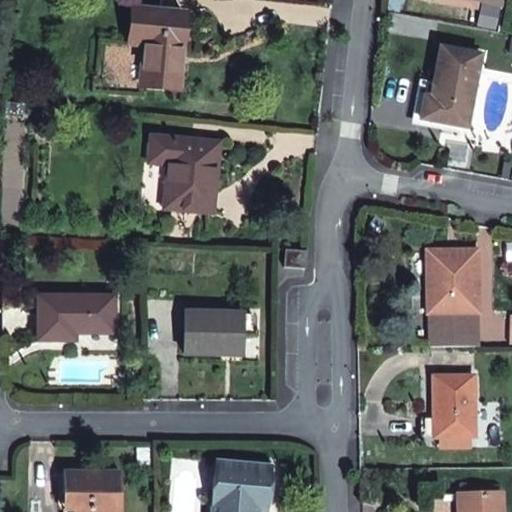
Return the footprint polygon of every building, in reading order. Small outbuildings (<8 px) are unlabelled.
[(185,13),(133,9),(130,43),(146,44),(142,85),(178,89),(185,13)] [(481,55),(440,47),(431,97),(424,96),(420,119),(467,128),(481,55)] [(201,148),(192,147),(193,141),(151,137),(149,163),(168,165),(164,208),(212,213),(219,143),(202,141),(201,148)] [(303,251),(284,250),(284,268),(305,269),(306,251),(303,251)] [(477,313),(477,252),(428,252),(428,313),(429,313),(430,347),(477,347),(476,313),(477,313)] [(113,297),(38,297),(39,341),(75,340),(74,333),(113,333),(113,297)] [(242,314),(185,312),(183,354),(241,356),(241,336),(251,336),(252,314),(242,314)] [(433,438),(440,438),(472,437),(475,437),(474,376),(432,376),(433,418),(433,438)] [(433,438),(433,418),(419,418),(420,438),(433,438)] [(472,437),(440,438),(440,451),(472,450),(472,437)] [(270,467),(218,462),(212,511),(252,511),(253,508),(258,509),(266,509),(270,467)] [(119,511),(120,472),(62,472),(62,494),(72,494),(72,511),(119,511)] [(501,511),(502,492),(458,493),(458,511),(501,511)] [(72,511),(72,494),(62,494),(62,511),(72,511)]
